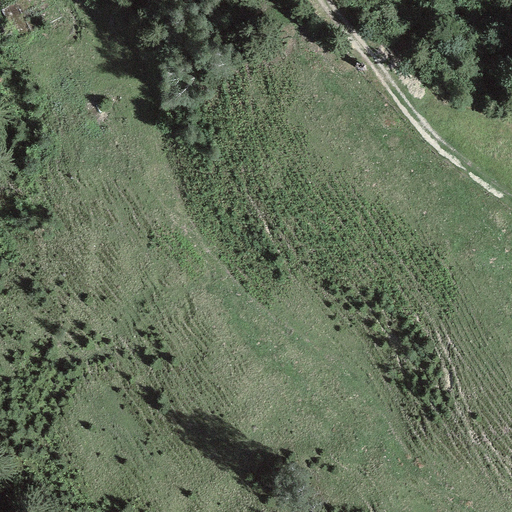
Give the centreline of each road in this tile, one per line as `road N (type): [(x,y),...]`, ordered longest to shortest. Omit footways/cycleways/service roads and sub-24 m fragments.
road 1 (track): [(475,511),(354,380),(248,304),(182,219),(157,172)]
road 2 (track): [(338,0),(446,135),(511,178)]
